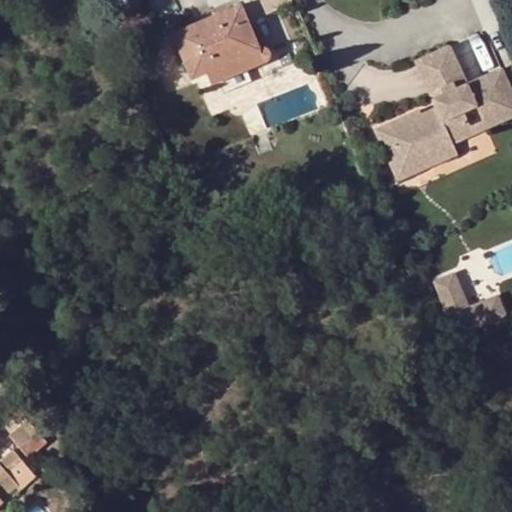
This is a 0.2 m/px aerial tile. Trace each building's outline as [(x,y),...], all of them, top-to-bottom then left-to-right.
[(241,5),(233,8),(251,51),(260,47),(241,5)] [(193,79),(207,74),(242,58),(247,71),(266,63),(270,61),(271,60),(272,55),(270,50),(264,47),(262,47),(260,47),(251,51),(233,8),(174,34),(193,79)] [(449,45),(415,60),(436,107),(422,114),(420,110),(376,129),(385,150),(394,146),(396,151),(399,150),(405,166),(454,144),(453,143),(441,116),(454,111),(463,131),(511,109),(511,90),(502,68),(467,83),(449,45)] [(242,58),(207,74),(212,86),(247,71),(242,58)] [(441,116),(453,143),(511,116),(511,109),(463,131),(454,111),(441,116)] [(394,146),(385,150),(398,180),(458,154),(454,144),(405,166),(399,150),(396,151),(394,146)] [(454,273),(434,281),(457,336),(506,315),(497,295),(468,307),(454,273)] [(27,419),(9,435),(29,458),(47,442),(27,419)] [(0,504),(3,502),(0,499),(16,485),(11,478),(26,464),(13,449),(0,459),(0,504)]
